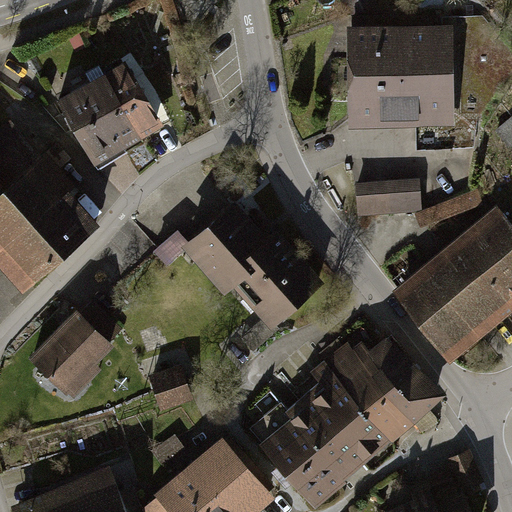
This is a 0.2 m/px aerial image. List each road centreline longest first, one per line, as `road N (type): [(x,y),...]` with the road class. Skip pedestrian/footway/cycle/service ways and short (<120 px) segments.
road 1 (residential): [(473,414),(320,217),(271,114)]
road 2 (residential): [(271,114),(162,171),(0,340)]
